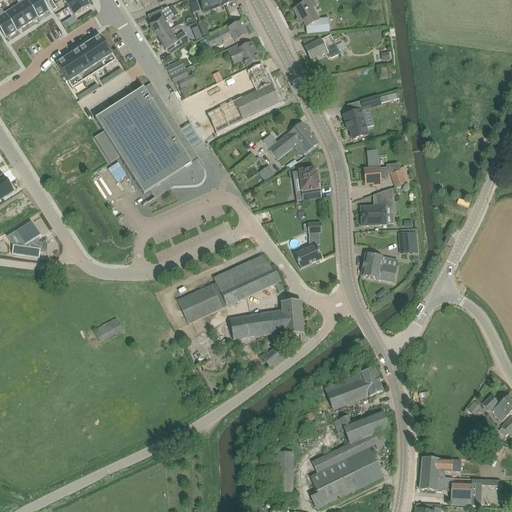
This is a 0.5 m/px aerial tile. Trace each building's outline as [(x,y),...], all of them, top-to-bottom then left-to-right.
[(25,0),(16,6),(27,24),(37,17),(38,18),(26,0),(25,0)] [(26,0),(38,18),(38,17),(48,10),(49,11),(49,10),(42,0),(26,0)] [(80,0),(68,8),(74,17),(75,17),(90,7),(85,0),(80,0)] [(188,0),(193,15),(200,12),(196,0),(188,0)] [(235,2),(233,0),(199,0),(204,14),(235,2)] [(330,33),(328,18),(319,19),(309,1),(293,10),(298,19),(297,20),(300,19),(302,23),(304,22),(307,28),(316,23),(317,34),(330,33)] [(5,12),(4,12),(17,31),(16,31),(27,24),(16,6),(5,13),(5,12)] [(157,39),(170,31),(165,23),(172,18),(178,15),(173,6),(157,13),(161,19),(149,26),(157,39)] [(16,32),(17,31),(4,12),(4,13),(0,16),(0,30),(5,39),(6,38),(16,31),(16,32)] [(74,17),(62,25),(65,30),(78,22),(75,17),(74,17)] [(241,23),(232,27),(228,29),(206,39),(211,49),(223,43),(222,42),(232,37),(234,42),(248,36),(241,23)] [(170,31),(157,39),(165,52),(174,46),(177,51),(190,43),(184,33),(175,38),(170,31)] [(318,59),(327,55),(329,58),(332,59),(340,55),(331,36),(314,45),(305,49),(311,61),(317,57),(318,59)] [(88,44),(104,69),(115,62),(100,37),(88,44)] [(104,69),(88,44),(78,51),(93,76),(104,69)] [(242,62),(246,68),(260,61),(251,44),(240,49),(238,45),(227,51),(234,66),(242,62)] [(78,51),(67,58),(83,82),(93,76),(78,51)] [(382,62),(390,61),(389,53),(381,54),(382,62)] [(83,82),(67,58),(56,65),(72,90),(83,82)] [(170,77),(177,74),(185,70),(181,61),(166,69),(170,77)] [(207,116),(215,131),(216,133),(268,109),(280,103),(279,103),(272,86),(272,85),(271,86),(262,66),(253,70),(186,103),(196,121),(207,116)] [(174,84),(177,82),(188,77),(185,70),(171,77),(174,84)] [(224,84),(220,77),(214,80),(218,87),(224,84)] [(180,130),(151,84),(150,84),(151,85),(144,89),(95,120),(104,133),(95,139),(111,163),(120,158),(144,195),(150,191),(155,199),(149,203),(149,204),(174,188),(195,187),(197,186),(200,185),(202,183),(203,181),(204,177),(204,174),(203,172),(196,162),(199,160),(195,153),(206,146),(201,141),(215,131),(207,116),(196,121),(190,124),(180,130)] [(185,100),(190,97),(186,88),(180,91),(185,100)] [(398,94),(380,98),(381,104),(399,100),(398,94)] [(377,97),(359,102),(362,111),(379,106),(377,97)] [(361,111),(344,116),(348,132),(350,131),(353,141),(368,136),(361,111)] [(282,166),(297,154),(301,158),(306,154),(319,144),(302,124),(277,144),(271,136),(262,142),(269,150),(282,166)] [(406,144),(405,136),(405,135),(395,137),(396,146),(406,144)] [(481,141),(488,143),(490,139),(481,135),(479,140),(481,141)] [(373,184),(373,187),(381,186),(381,180),(389,179),(388,171),(380,172),(380,170),(378,170),(377,159),(378,159),(378,152),(367,153),(369,171),(364,171),(365,185),(373,184)] [(259,173),(265,182),(276,175),(269,166),(259,173)] [(404,168),(399,169),(400,172),(391,175),(396,189),(410,184),(404,168)] [(319,191),(317,181),(319,181),(319,180),(318,175),(318,174),(317,174),(317,173),(315,174),(314,170),(293,173),(294,181),(300,180),(304,202),(318,200),(316,191),(319,191)] [(0,184),(0,200),(13,192),(8,184),(7,185),(5,181),(0,184)] [(377,207),(361,208),(362,227),(387,226),(386,208),(393,207),(392,190),(376,195),(377,207)] [(16,233),(24,246),(21,247),(13,246),(12,255),(39,259),(41,250),(39,250),(40,247),(37,246),(38,239),(41,237),(32,222),(16,233)] [(312,234),(322,233),(321,224),(307,225),(308,234),(312,234)] [(401,255),(413,254),(412,241),(411,233),(399,234),(401,255)] [(450,247),(451,245),(454,240),(448,238),(445,244),(450,247)] [(294,254),(301,270),(322,260),(315,244),(294,254)] [(384,259),(365,255),(361,277),(394,284),(396,276),(397,269),(382,266),(384,259)] [(188,325),(227,307),(280,283),(277,276),(270,267),(219,291),(216,284),(177,302),(188,325)] [(301,302),(281,303),(282,313),(231,321),(233,342),(282,335),(282,336),(304,335),(301,302)] [(100,343),(123,330),(117,319),(94,331),(100,343)] [(270,368),(284,357),(276,348),(266,356),(265,355),(261,357),(270,368)] [(368,398),(383,392),(375,370),(360,376),(359,376),(325,389),(333,412),(368,398)] [(500,422),(511,411),(511,399),(509,396),(500,405),(492,395),(482,405),(489,413),(490,411),(500,422)] [(474,402),(468,410),(474,414),(480,406),(474,402)] [(344,432),(349,446),(390,431),(383,412),(351,424),(348,416),(339,420),(334,423),(338,434),(344,432)] [(315,419),(312,414),(301,418),(303,424),(315,419)] [(511,418),(502,428),(509,435),(511,431),(511,418)] [(486,432),(487,430),(480,423),(478,425),(486,432)] [(281,442),(287,440),(285,434),(275,437),(277,443),(281,442)] [(497,444),(493,455),(499,457),(500,456),(503,458),(507,449),(497,444)] [(295,493),(295,453),(279,452),(279,493),(295,493)] [(316,511),(320,511),(385,481),(372,453),(311,482),(319,498),(312,502),(316,511)] [(452,474),(452,462),(439,461),(422,459),(420,490),(445,493),(446,479),(439,479),(439,472),(444,473),(443,474),(452,474)] [(471,507),(472,485),(452,484),(451,506),(471,507)]
